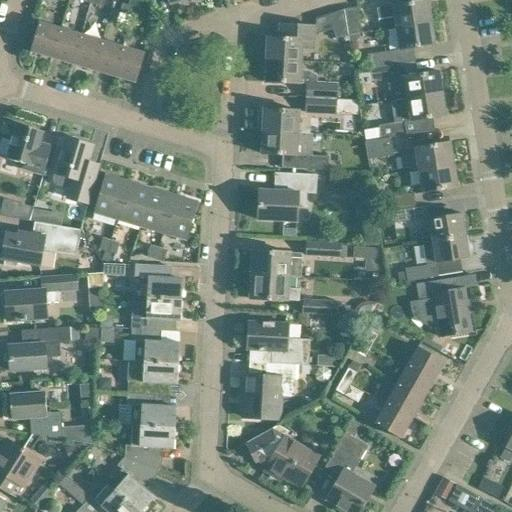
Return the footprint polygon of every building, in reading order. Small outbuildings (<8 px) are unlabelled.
[(395,28),(431,22),(427,0),(376,9),(378,20),(393,17),(395,28)] [(131,17),(134,8),(121,5),(119,13),(131,17)] [(134,8),(131,17),(143,20),(146,11),(134,8)] [(344,10),(348,36),(362,33),(361,28),(357,8),(344,10)] [(335,40),(348,36),(344,10),(342,11),(316,20),(318,26),(277,24),(277,38),(267,38),(265,60),(301,62),(301,59),(302,50),(314,51),(314,35),(321,33),(321,34),(332,31),(335,40)] [(431,22),(395,28),(399,51),(435,45),(431,22)] [(52,58),(60,29),(39,23),(30,52),(52,58)] [(72,64),(81,35),(60,29),(52,58),(72,64)] [(93,70),(102,41),(81,35),(72,64),(93,70)] [(114,76),(123,47),(102,41),(93,70),(114,76)] [(123,47),(114,76),(136,83),(144,53),(123,47)] [(370,68),(395,64),(393,51),(367,55),(370,68)] [(300,71),(301,62),(265,60),(264,82),(306,84),(305,98),(335,99),(336,85),(311,84),(316,78),(308,73),(306,75),(300,71)] [(395,64),(370,68),(372,82),(397,78),(395,64)] [(407,99),(442,94),(439,72),(419,75),(403,77),(407,99)] [(381,139),(390,138),(406,135),(404,122),(426,119),(445,116),(442,94),(407,99),(392,101),(395,123),(378,126),(381,139)] [(334,115),(335,99),(305,98),(304,113),(334,115)] [(262,132),(310,134),(310,127),(309,124),(308,120),(306,118),(303,117),(298,117),(298,111),(263,110),(262,132)] [(21,163),(20,169),(43,176),(51,147),(40,143),(43,132),(16,124),(6,159),(21,163)] [(310,135),(310,134),(262,132),(261,154),(292,156),(291,169),(327,171),(328,157),(312,156),(313,135),(310,135)] [(65,138),(59,158),(55,174),(53,179),(54,183),(56,185),(64,188),(70,186),(72,179),(77,180),(71,199),(88,204),(96,177),(84,173),(92,146),(65,138)] [(390,138),(381,139),(365,142),(368,160),(393,156),(390,138)] [(409,172),(453,165),(450,142),(415,148),(415,153),(406,154),(409,172)] [(453,165),(418,170),(422,193),(437,191),(457,187),(453,165)] [(317,176),(304,175),(284,174),(283,191),(259,190),(258,220),(278,221),(297,223),(297,206),(306,206),(307,193),(316,194),(317,176)] [(117,220),(128,182),(105,175),(93,214),(117,220)] [(140,227),(151,189),(128,182),(117,220),(140,227)] [(163,234),(174,195),(151,189),(140,227),(163,234)] [(390,211),(396,210),(416,207),(414,193),(388,197),(390,211)] [(174,195),(163,234),(187,241),(198,202),(174,195)] [(27,202),(13,206),(17,218),(30,214),(27,202)] [(416,207),(396,210),(398,223),(424,219),(421,206),(416,207)] [(423,243),(432,241),(465,236),(465,235),(464,228),(467,227),(469,224),(468,217),(465,214),(461,215),(461,214),(442,217),(429,219),(431,231),(421,233),(423,243)] [(80,232),(58,228),(39,224),(37,235),(19,232),(18,236),(6,234),(1,260),(4,260),(3,265),(16,268),(17,263),(39,267),(42,251),(76,256),(80,232)] [(379,245),(379,234),(364,235),(364,245),(379,245)] [(432,241),(423,243),(426,265),(469,258),(468,256),(472,256),(474,252),(472,246),(469,242),(466,243),(465,235),(465,236),(432,241)] [(108,253),(111,241),(102,238),(99,250),(108,253)] [(116,256),(120,244),(111,241),(108,253),(116,256)] [(339,258),(340,243),(307,242),(306,256),(339,258)] [(155,260),(158,249),(150,247),(147,258),(155,260)] [(355,247),(354,258),(381,259),(380,248),(355,247)] [(164,263),(167,252),(158,249),(155,260),(164,263)] [(252,251),(250,276),(289,278),(289,276),(300,277),(300,266),(301,254),(272,252),(252,251)] [(124,277),(125,265),(103,264),(103,273),(103,276),(124,277)] [(147,298),(181,300),(183,279),(171,279),(171,267),(135,265),(134,277),(139,277),(139,285),(147,286),(147,298)] [(407,282),(433,278),(431,265),(405,269),(407,282)] [(102,288),(103,276),(103,273),(87,274),(88,288),(102,288)] [(77,289),(76,275),(42,277),(43,290),(5,293),(7,321),(47,318),(46,304),(62,302),(61,290),(77,289)] [(288,289),(289,278),(250,276),(249,299),(299,302),(299,289),(288,289)] [(457,276),(415,282),(418,298),(409,300),(409,307),(412,314),(417,319),(421,322),(431,323),(433,323),(436,323),(437,322),(439,337),(471,331),(464,289),(459,289),(457,276)] [(180,321),(181,300),(147,298),(147,299),(133,298),(131,329),(161,331),(161,320),(180,321)] [(337,306),(337,301),(304,300),(304,314),(336,316),(337,306)] [(336,316),(349,316),(350,306),(337,306),(336,316)] [(270,364),(295,366),(309,366),(310,340),(287,339),(288,325),(248,322),(247,350),(271,352),(270,364)] [(69,327),(54,329),(34,330),(35,344),(8,346),(10,372),(30,370),(45,369),(45,358),(60,357),(59,343),(70,343),(69,327)] [(113,343),(114,330),(101,329),(100,342),(113,343)] [(160,342),(161,331),(131,329),(131,341),(135,341),(134,362),(178,364),(179,343),(160,342)] [(363,343),(371,348),(378,336),(370,332),(363,343)] [(365,357),(371,348),(363,343),(358,353),(365,357)] [(407,367),(433,382),(444,362),(426,352),(417,347),(407,367)] [(318,356),(317,366),(338,367),(338,358),(318,356)] [(177,385),(178,364),(134,362),(129,362),(127,393),(158,395),(158,384),(177,385)] [(295,366),(270,364),(266,364),(265,376),(245,375),(244,401),(246,401),(245,418),(278,420),(280,396),(293,397),(295,366)] [(318,369),(314,375),(316,380),(322,384),(327,382),(331,376),(329,371),(323,367),(318,369)] [(422,400),(433,382),(407,367),(396,386),(422,400)] [(350,385),(356,374),(349,369),(342,380),(350,385)] [(379,402),(385,389),(356,375),(350,388),(379,402)] [(99,378),(98,390),(111,390),(111,383),(106,378),(99,378)] [(350,385),(342,380),(335,392),(344,396),(350,385)] [(411,419),(422,400),(396,386),(386,405),(411,419)] [(52,438),(63,440),(61,412),(46,413),(45,392),(29,393),(9,395),(11,420),(30,419),(31,434),(52,438)] [(133,406),(132,425),(140,426),(175,428),(176,407),(157,406),(158,395),(127,393),(126,406),(133,406)] [(400,439),(411,419),(386,405),(375,425),(383,429),(400,439)] [(288,432),(278,425),(246,443),(247,443),(246,444),(255,461),(257,460),(267,466),(266,467),(301,487),(319,456),(285,436),(288,432)] [(174,449),(175,428),(140,426),(132,426),(131,446),(125,446),(124,457),(155,469),(156,448),(174,449)] [(511,433),(500,457),(510,461),(511,456),(511,433)] [(368,446),(351,436),(345,434),(335,450),(325,468),(340,476),(326,500),(338,507),(337,508),(343,511),(359,511),(373,487),(352,475),(368,446)] [(37,459),(24,450),(7,440),(0,451),(0,488),(16,498),(32,473),(29,471),(37,459)] [(141,486),(155,469),(124,457),(117,466),(127,474),(113,489),(139,511),(141,511),(154,497),(141,486)] [(501,485),(508,472),(497,467),(490,480),(501,485)] [(447,483),(461,492),(471,477),(457,468),(447,483)] [(485,492),(491,481),(483,477),(477,487),(485,492)] [(90,497),(83,506),(90,511),(139,511),(113,489),(108,485),(95,501),(90,497)] [(494,511),(497,507),(483,499),(475,511),(494,511)]
